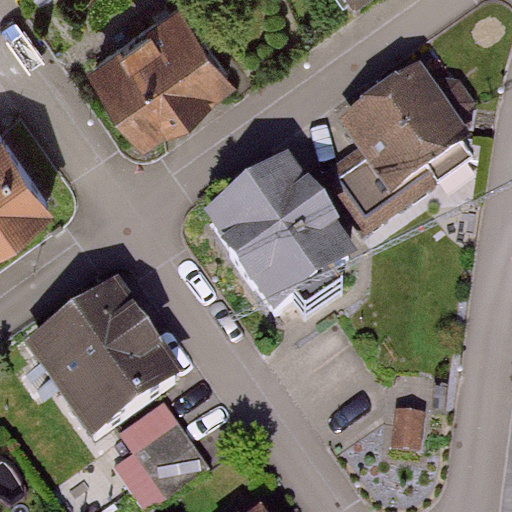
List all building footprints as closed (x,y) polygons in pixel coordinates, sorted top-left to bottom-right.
[(178,0),(168,0),(75,64),(131,145),(231,76),(178,0)] [(414,74),(329,131),(380,207),(465,149),(414,74)] [(0,249),(53,212),(0,137),(0,249)] [(274,160),(186,222),(262,330),(350,268),(274,160)] [(175,395),(102,295),(17,356),(89,456),(175,395)] [(156,511),(209,475),(163,409),(98,454),(137,511),(156,511)] [(419,420),(386,418),(384,455),(417,456),(419,420)]
